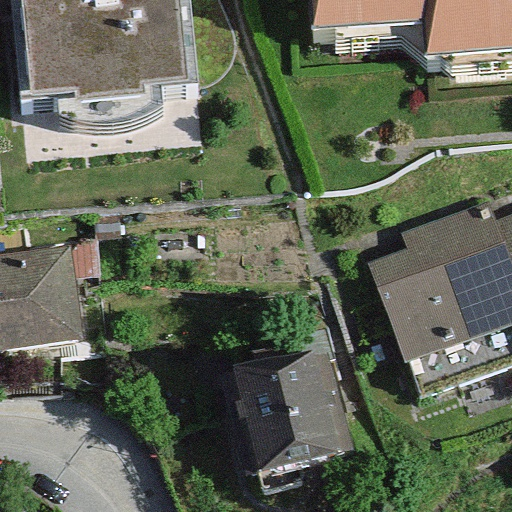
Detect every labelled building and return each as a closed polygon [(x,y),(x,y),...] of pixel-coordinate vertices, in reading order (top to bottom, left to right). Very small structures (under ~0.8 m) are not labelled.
[(0,0),(2,133),(195,130),(193,0),(0,0)] [(511,0),(296,0),(298,43),(416,39),(417,71),(511,68),(511,0)] [(511,210),(364,266),(419,413),(511,378),(511,210)] [(99,242),(0,256),(0,367),(76,359),(71,289),(99,289),(99,242)] [(320,345),(213,374),(245,486),(351,456),(320,345)]
